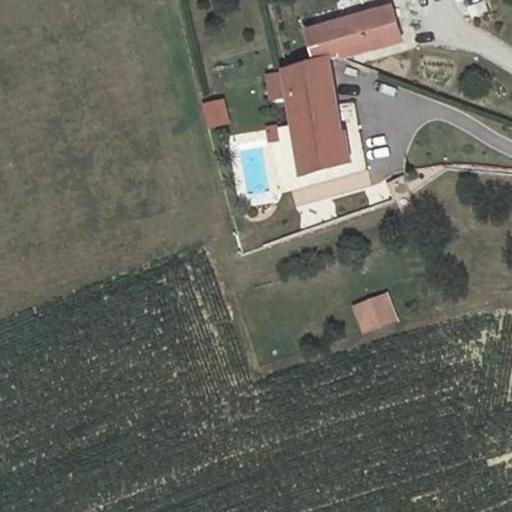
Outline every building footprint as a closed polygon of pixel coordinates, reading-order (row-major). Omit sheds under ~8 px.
[(320,59),(401,40),(395,2),(306,23),(314,58),(285,65),(305,168),(348,158),(343,127),(334,129),(320,59)] [(398,79),(403,64),(385,58),(380,73),(398,79)] [(208,131),(230,125),(222,99),(201,105),(208,131)] [(275,176),(292,175),(289,129),(272,130),(275,176)] [(400,178),(386,184),(400,214),(413,208),(400,178)] [(351,306),(361,336),(398,323),(388,294),(351,306)]
